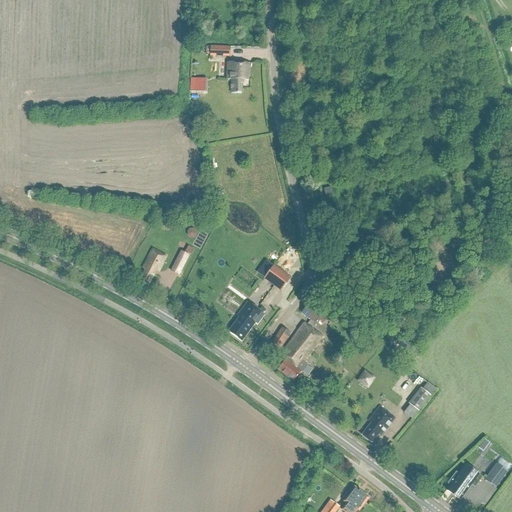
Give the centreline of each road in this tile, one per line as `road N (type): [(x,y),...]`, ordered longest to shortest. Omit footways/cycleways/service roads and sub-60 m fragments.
road 1 (unclassified): [(306,289),(311,264),(278,127),(269,0)]
road 2 (secondary): [(244,368),(110,283),(0,232)]
road 3 (unclassified): [(306,289),(393,215),(479,163),(511,129)]
road 4 (secondary): [(436,509),(244,368)]
